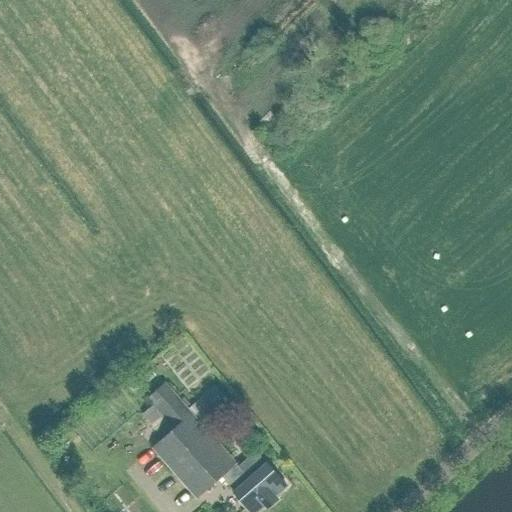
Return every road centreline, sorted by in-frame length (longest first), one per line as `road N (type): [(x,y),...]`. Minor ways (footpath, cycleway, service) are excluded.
road 1 (unclassified): [(393,511),(511,399)]
road 2 (track): [(0,408),(77,511)]
